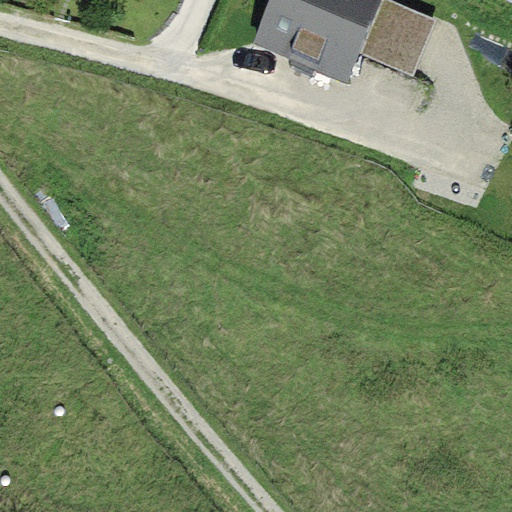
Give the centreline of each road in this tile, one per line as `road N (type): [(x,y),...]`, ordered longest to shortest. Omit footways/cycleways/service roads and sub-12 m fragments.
road 1 (residential): [(423,157),(202,76),(0,24)]
road 2 (track): [(277,511),(162,385),(0,178)]
